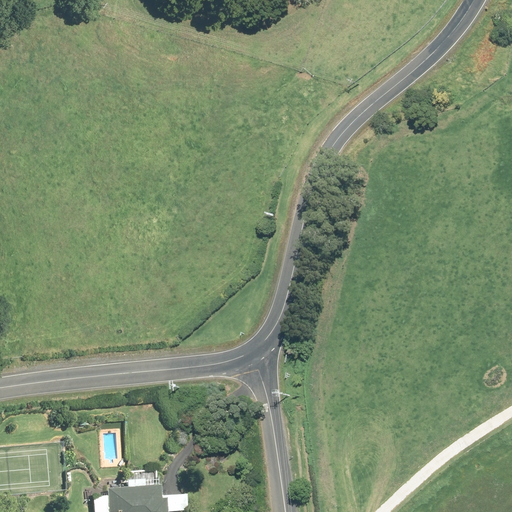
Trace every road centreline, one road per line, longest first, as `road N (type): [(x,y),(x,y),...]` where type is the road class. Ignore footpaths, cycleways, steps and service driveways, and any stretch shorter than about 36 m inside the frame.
road 1 (unclassified): [(472,0),(450,34),(327,144),(309,181),(289,285),(260,352)]
road 2 (unclassified): [(260,352),(240,361),(0,387)]
road 3 (unclassified): [(282,511),(260,352)]
